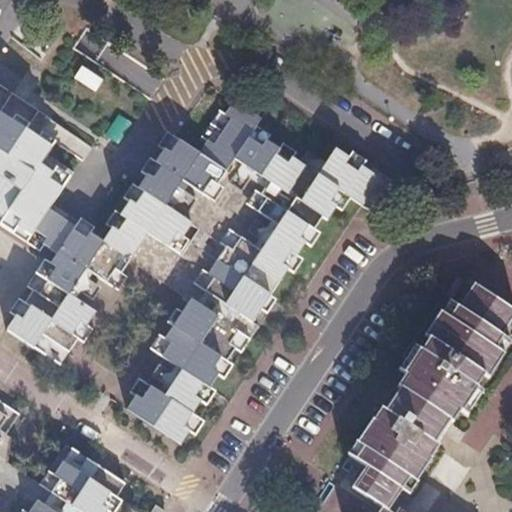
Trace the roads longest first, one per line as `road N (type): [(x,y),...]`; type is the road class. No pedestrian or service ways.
road 1 (residential): [(220,511),(382,267),(436,238)]
road 2 (residential): [(202,61),(250,61),(383,144),(413,177),(436,238)]
